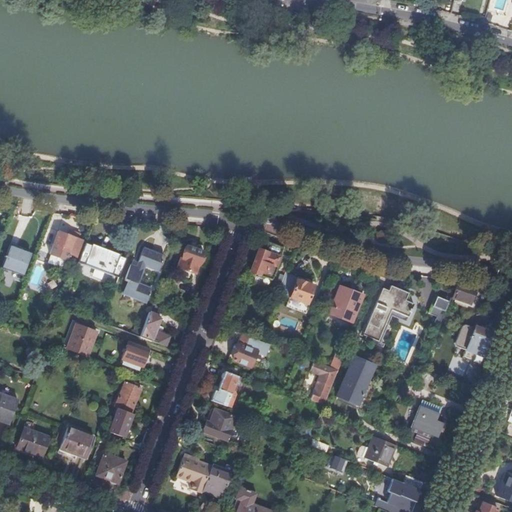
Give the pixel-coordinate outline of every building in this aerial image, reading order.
[(386,230),(380,230),(376,234),(376,239),(380,243),(386,242),(389,239),(389,234),(386,230)] [(86,245),(86,244),(86,243),(77,240),(79,235),(70,232),(68,236),(59,233),(50,255),(68,262),(69,256),(80,260),(86,245)] [(259,248),(250,273),(257,276),(256,278),(264,280),(264,278),(272,281),(283,249),(269,244),(267,251),(259,248)] [(79,262),(78,264),(84,266),(119,279),(126,259),(120,257),(120,256),(92,245),(92,247),(86,245),(80,260),(79,262)] [(208,269),(212,256),(203,253),(204,249),(202,247),(200,246),(199,246),(196,247),(196,248),(195,250),(186,247),(182,260),(180,259),(177,269),(195,275),(198,265),(208,269)] [(24,276),(31,255),(10,247),(3,268),(24,276)] [(159,272),(164,258),(143,250),(137,268),(131,266),(125,282),(130,284),(126,292),(149,300),(152,290),(137,285),(144,267),(159,272)] [(297,278),(286,274),(285,277),(281,288),(278,294),(290,299),(286,306),(305,314),(315,288),(306,284),(307,282),(297,278)] [(281,288),(285,277),(280,275),(276,286),(281,288)] [(475,292),(457,286),(453,299),(471,305),(475,292)] [(353,323),(362,299),(348,294),(349,292),(339,289),(338,291),(330,288),(326,302),(333,304),(329,315),(353,323)] [(379,344),(390,317),(392,312),(409,319),(415,306),(406,302),(409,295),(391,288),(389,293),(383,291),(363,337),(379,344)] [(428,317),(441,321),(447,301),(433,297),(428,317)] [(154,301),(150,313),(157,315),(162,300),(159,299),(159,300),(158,303),(155,302),(154,301)] [(392,312),(390,317),(407,324),(409,319),(392,312)] [(150,313),(141,337),(167,347),(170,337),(156,332),(158,326),(154,324),(157,315),(150,313)] [(73,321),(63,349),(68,351),(77,325),(92,331),(93,328),(73,321)] [(68,351),(88,358),(97,332),(92,331),(77,325),(68,351)] [(480,366),(494,331),(486,328),(486,327),(480,325),(478,326),(477,329),(476,328),(475,329),(466,325),(462,327),(455,344),(456,347),(466,351),(462,359),(480,366)] [(265,357),(269,345),(261,342),(245,336),(241,346),(239,346),(233,362),(251,369),(257,354),(265,357)] [(142,369),(149,351),(129,343),(122,361),(142,369)] [(332,369),(339,371),(347,352),(340,349),(332,369)] [(316,392),(312,402),(324,407),(339,371),(332,369),(314,362),(310,372),(323,377),(321,381),(322,385),(319,392),(316,392)] [(347,377),(339,396),(358,404),(364,390),(357,387),(363,374),(355,370),(351,379),(347,377)] [(232,393),(238,378),(225,374),(217,394),(215,393),(211,402),(231,409),(236,397),(234,393),(232,393)] [(358,404),(339,396),(337,401),(366,414),(377,386),(368,382),(364,390),(358,404)] [(126,383),(115,408),(119,410),(131,414),(141,389),(126,383)] [(18,402),(0,395),(0,423),(9,427),(18,402)] [(442,409),(423,401),(407,440),(414,443),(415,442),(427,447),(431,436),(438,439),(444,425),(437,422),(442,409)] [(235,418),(211,409),(203,433),(226,442),(235,418)] [(127,424),(131,414),(119,410),(110,433),(125,438),(130,424),(127,424)] [(41,458),(49,438),(24,429),(17,449),(41,458)] [(86,460),(94,440),(68,429),(60,450),(86,460)] [(397,448),(374,438),(369,450),(365,460),(375,464),(379,466),(388,469),(397,448)] [(312,439),(311,442),(309,446),(327,453),(329,446),(312,439)] [(365,460),(369,450),(364,448),(360,449),(358,455),(359,458),(365,460)] [(118,484),(126,462),(104,455),(97,476),(118,484)] [(190,490),(202,495),(202,493),(211,468),(198,463),(198,461),(184,456),(176,477),(192,483),(190,490)] [(340,472),(345,461),(336,458),(332,468),(340,472)] [(232,474),(212,466),(211,468),(202,493),(222,500),(232,474)] [(511,476),(506,474),(497,497),(511,502),(511,476)] [(403,484),(420,492),(423,484),(406,477),(403,484)] [(377,501),(374,508),(384,511),(405,511),(406,511),(405,511),(408,511),(412,502),(415,503),(420,492),(403,484),(393,480),(388,491),(391,492),(386,504),(377,501)] [(242,503),(238,511),(266,511),(252,506),(256,495),(240,489),(235,501),(242,503)]
